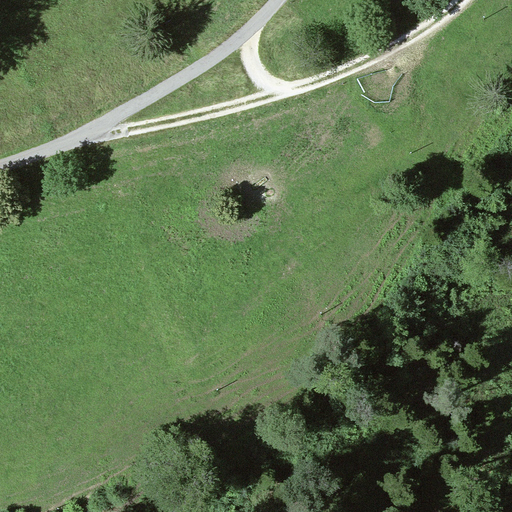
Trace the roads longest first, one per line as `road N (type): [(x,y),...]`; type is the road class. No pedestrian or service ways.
road 1 (unclassified): [(0,165),(160,90),(228,46),(277,0)]
road 2 (track): [(250,28),(255,68),(284,90),(391,47),(461,0)]
road 3 (track): [(91,128),(208,112),(284,90)]
